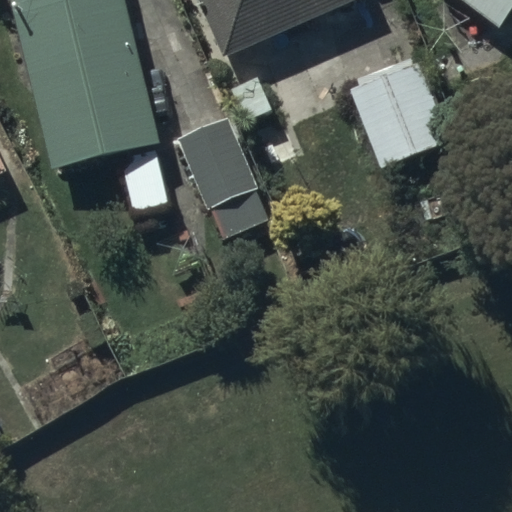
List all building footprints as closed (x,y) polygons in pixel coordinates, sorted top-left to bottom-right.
[(131,0),(13,0),(56,180),(125,164),(139,223),(174,215),(160,155),(168,153),(131,0)] [(198,0),(227,66),(372,1),(371,0),(198,0)] [(511,0),(456,0),(504,38),(511,27),(511,0)] [(427,68),(355,95),(384,175),(456,149),(427,68)] [(260,83),(235,94),(250,128),(254,126),(273,169),(301,157),(282,115),(276,118),(260,83)] [(236,125),(183,146),(210,216),(215,214),(227,243),(275,224),(236,125)] [(0,159),(0,183),(9,179),(0,159)]
